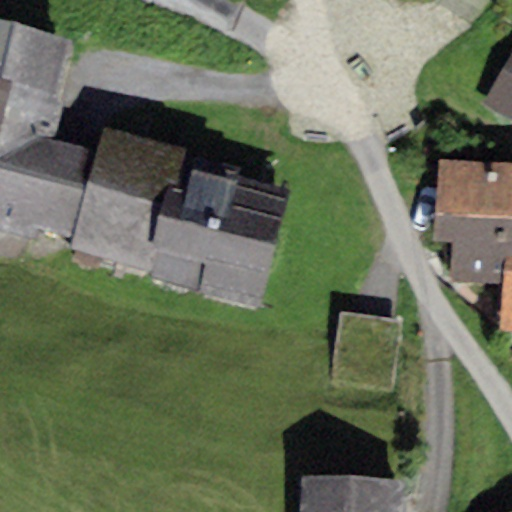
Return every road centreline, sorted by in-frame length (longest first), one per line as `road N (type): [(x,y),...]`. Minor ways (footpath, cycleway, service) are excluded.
road 1 (track): [(329,72),(272,83),(103,87)]
road 2 (track): [(511,135),(437,90),(413,86),(346,109)]
